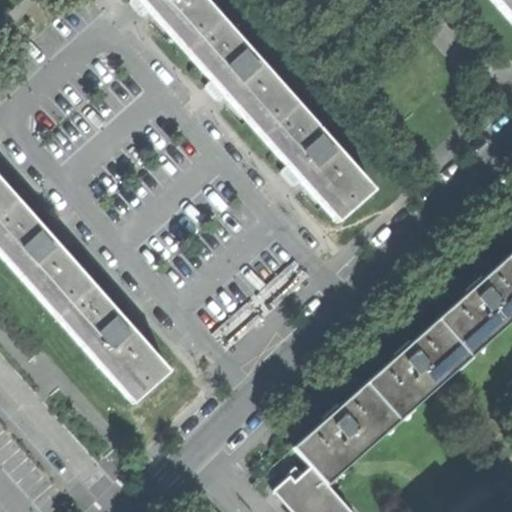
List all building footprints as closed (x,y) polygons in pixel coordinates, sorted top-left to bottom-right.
[(130,0),(129,1),(143,16),(148,11),(210,81),(205,86),(218,102),(224,96),(286,166),(280,171),(294,186),(299,181),(337,224),(373,191),(331,143),(259,62),(203,0),(130,0)] [(511,0),(490,0),(511,24),(511,0)] [(0,255),(132,404),(168,372),(130,330),(136,325),(130,317),(123,310),(118,315),(55,245),(61,240),(54,232),(48,225),(42,230),(0,182),(0,255)] [(494,226),(484,217),(462,238),(472,248),(494,226)] [(438,319),(471,356),(511,320),(511,256),(510,255),(481,281),(471,270),(462,278),(454,285),(464,295),(438,319)] [(367,381),(401,419),(471,356),(438,319),(409,344),(399,333),(391,341),(382,348),(392,359),(367,381)] [(310,467),(326,486),(342,472),(401,419),(367,381),(337,408),(327,397),(319,405),(311,412),(320,423),(292,448),(310,467)] [(349,511),(326,486),(310,467),(293,482),(289,478),(273,492),(290,511),(349,511)]
